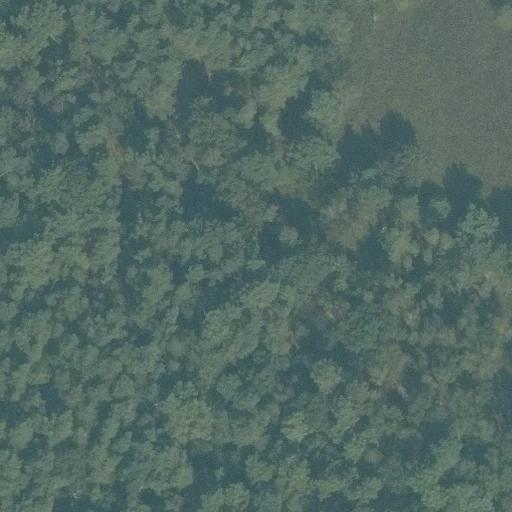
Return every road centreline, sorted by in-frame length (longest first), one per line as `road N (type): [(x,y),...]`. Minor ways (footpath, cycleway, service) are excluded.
road 1 (track): [(192,179),(185,261),(65,511)]
road 2 (track): [(20,0),(192,179)]
road 3 (track): [(163,0),(192,179)]
